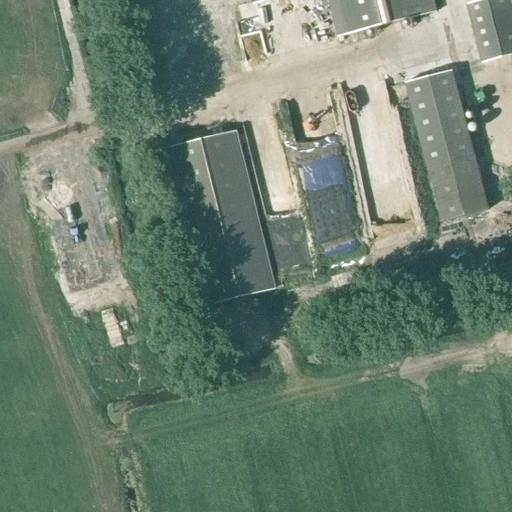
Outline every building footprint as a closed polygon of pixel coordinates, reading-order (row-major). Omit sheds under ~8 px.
[(436,13),(433,0),(252,0),(254,5),(275,0),(328,0),(338,38),(436,13)] [(482,64),(511,56),(511,15),(508,0),(487,0),(467,5),(482,64)] [(441,224),(488,211),(474,160),(451,72),(404,84),(441,224)] [(208,307),(273,291),(235,134),(170,150),(208,307)] [(348,187),(310,197),(325,257),(363,247),(348,187)]
